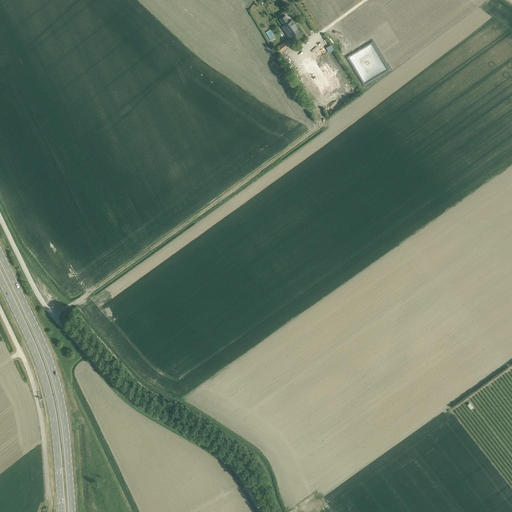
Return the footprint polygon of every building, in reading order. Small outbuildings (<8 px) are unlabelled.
[(279,19),(284,25),(282,27),(289,38),(299,31),(291,20),(289,22),(285,15),(279,19)] [(271,41),(277,38),(272,29),(266,32),(271,41)] [(278,47),(281,51),(293,43),(289,39),(278,47)] [(326,48),(329,53),(334,50),(331,44),(326,48)] [(325,49),(299,65),(321,99),(346,83),(325,49)]
